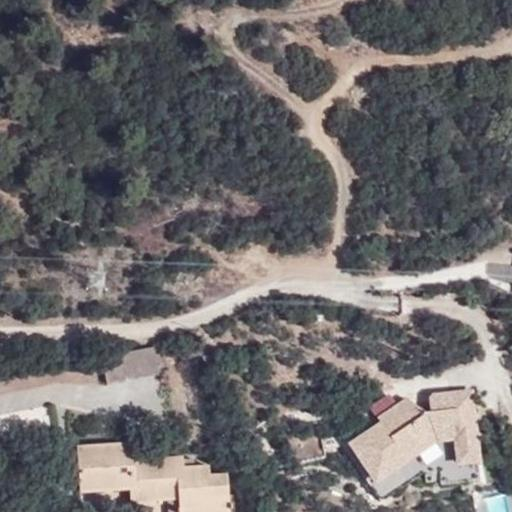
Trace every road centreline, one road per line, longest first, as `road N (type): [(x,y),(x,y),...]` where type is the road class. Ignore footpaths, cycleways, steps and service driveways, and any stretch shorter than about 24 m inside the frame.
road 1 (track): [(511,37),(490,50),(369,58),(310,119),(347,175),(340,279)]
road 2 (unclassified): [(0,309),(393,281)]
road 3 (track): [(0,55),(283,15),(334,0)]
road 4 (track): [(393,281),(448,290),(480,319),(511,406)]
